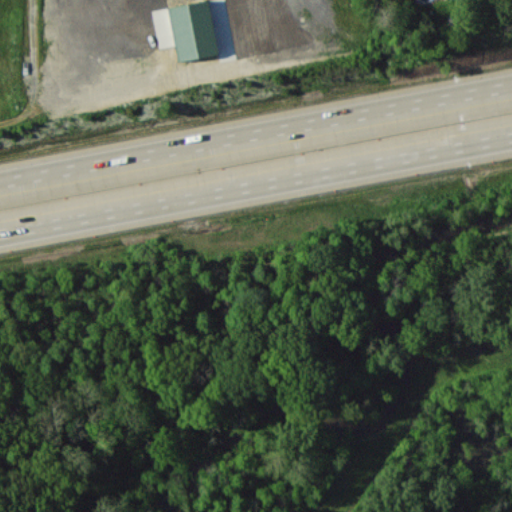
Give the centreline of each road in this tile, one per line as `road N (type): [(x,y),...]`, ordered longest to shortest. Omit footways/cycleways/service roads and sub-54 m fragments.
road 1 (motorway): [(0,233),(511,136)]
road 2 (motorway): [(511,85),(0,181)]
